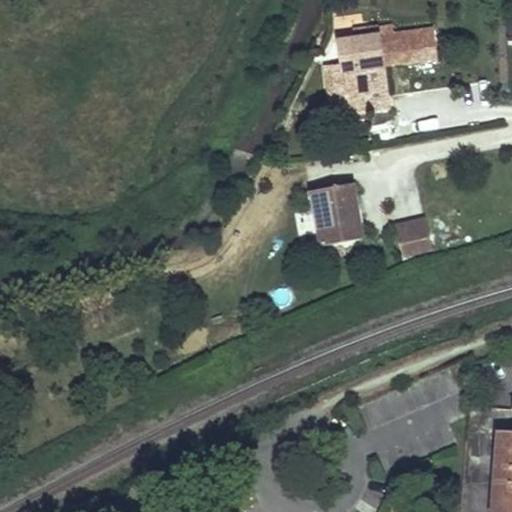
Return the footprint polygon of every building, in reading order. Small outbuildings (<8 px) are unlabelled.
[(327,68),(333,112),(371,107),(366,68),(436,59),(432,30),(392,35),(390,26),(373,28),(374,30),(338,35),(342,66),(327,68)] [(452,90),(432,92),(432,104),(453,103),(452,90)] [(349,187),(308,194),(318,249),(358,243),(353,212),(346,213),(345,205),(352,204),(349,187)] [(352,204),(345,205),(346,213),(353,212),(352,204)] [(423,224),(393,231),(399,258),(429,252),(423,224)] [(511,511),(511,435),(496,434),(491,511),(511,511)]
